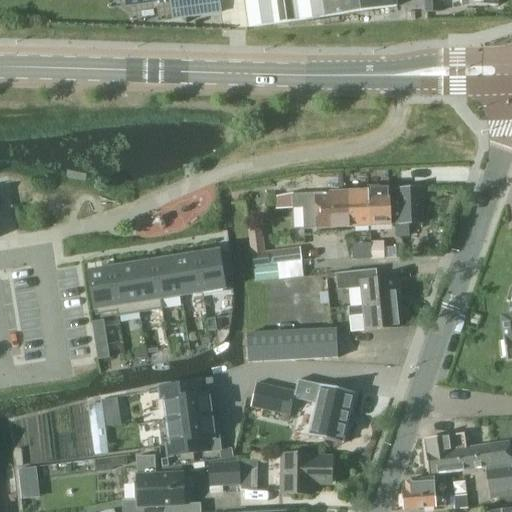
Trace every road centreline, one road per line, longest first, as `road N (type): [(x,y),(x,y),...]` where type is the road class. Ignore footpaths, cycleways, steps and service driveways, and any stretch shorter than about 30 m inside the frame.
road 1 (tertiary): [(0,67),(362,76)]
road 2 (residential): [(417,397),(511,122)]
road 3 (tertiary): [(511,54),(362,76)]
road 4 (tertiary): [(362,76),(511,83)]
road 5 (unknown): [(361,179),(489,190)]
road 6 (residential): [(376,511),(417,397)]
